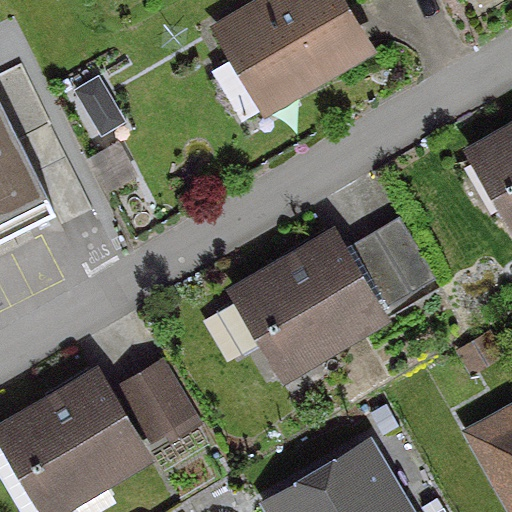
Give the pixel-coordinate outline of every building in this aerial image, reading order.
[(331,0),(268,0),(219,29),(235,55),(213,68),(211,77),(235,116),(243,118),(360,49),(339,14),(331,0)] [(0,215),(55,188),(0,80),(0,215)] [(98,104),(88,86),(75,93),(85,112),(98,104)] [(511,133),(480,153),(511,207),(511,133)] [(244,293),(214,311),(239,355),(270,337),(286,365),(372,315),(339,258),(329,242),(324,244),(243,292),(244,293)] [(165,358),(119,383),(153,444),(199,419),(165,358)] [(100,366),(0,423),(0,445),(38,511),(71,511),(156,463),(100,366)] [(511,412),(473,434),(511,503),(511,412)] [(401,511),(364,448),(316,476),(307,482),(267,506),(270,511),(401,511)]
